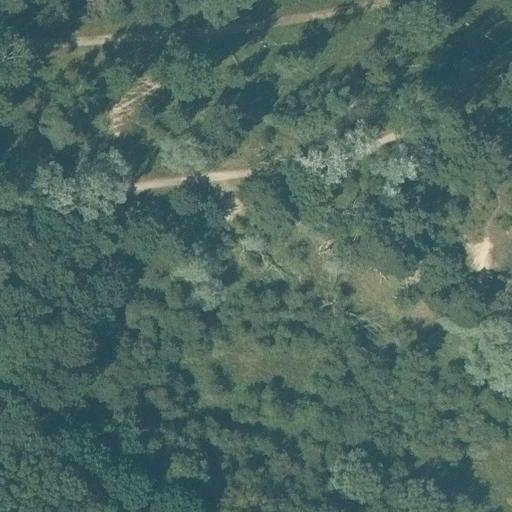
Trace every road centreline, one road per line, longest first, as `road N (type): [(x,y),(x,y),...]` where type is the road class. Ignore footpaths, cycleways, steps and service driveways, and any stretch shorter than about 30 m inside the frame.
road 1 (track): [(0,201),(328,159),(432,124),(511,142)]
road 2 (track): [(0,43),(220,25),(380,0)]
